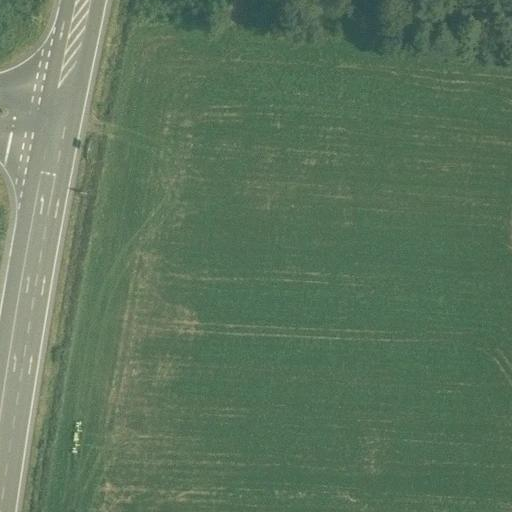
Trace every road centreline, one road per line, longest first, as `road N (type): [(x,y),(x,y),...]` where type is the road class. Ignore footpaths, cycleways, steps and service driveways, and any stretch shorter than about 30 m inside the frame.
road 1 (secondary): [(56,126),(0,461)]
road 2 (secondary): [(82,0),(56,126)]
